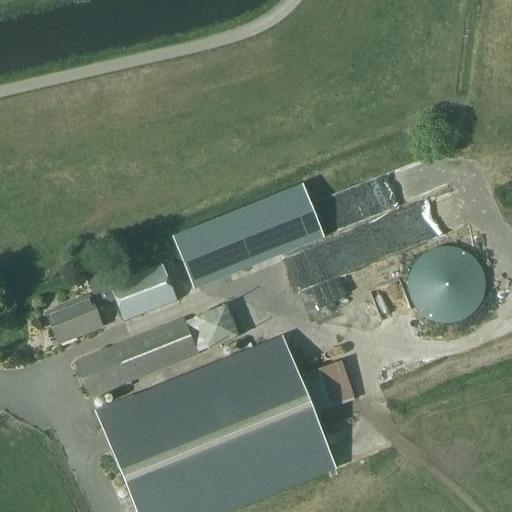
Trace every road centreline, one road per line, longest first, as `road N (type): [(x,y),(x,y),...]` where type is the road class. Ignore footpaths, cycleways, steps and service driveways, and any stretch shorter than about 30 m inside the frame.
road 1 (track): [(108,338),(233,290),(261,317),(459,345),(487,324),(511,283)]
road 2 (residential): [(0,90),(247,32),(293,0)]
